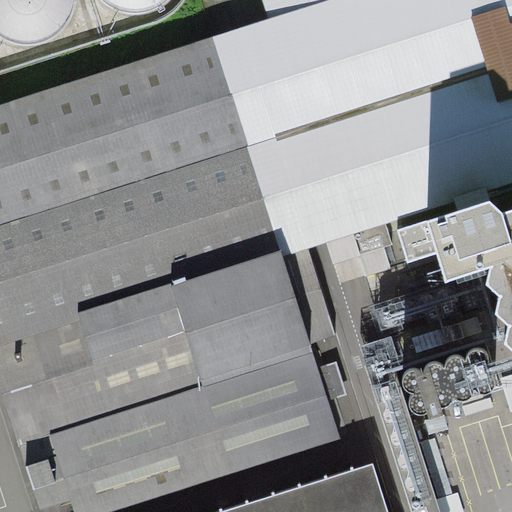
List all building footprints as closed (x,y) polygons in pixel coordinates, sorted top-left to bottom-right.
[(0,0),(0,19),(4,28),(16,40),(31,47),(48,48),(64,44),(78,34),(87,21),(92,5),(91,0),(0,0)] [(511,0),(264,0),(270,17),(0,106),(0,225),(511,61),(511,0)] [(115,0),(117,2),(131,11),(145,15),(162,14),(177,7),(184,0),(115,0)] [(511,61),(0,225),(0,343),(307,246),(511,178),(511,61)] [(491,201),(428,221),(438,251),(446,282),(493,267),(487,284),(502,297),(496,314),(511,324),(507,344),(511,348),(511,209),(501,211),(491,201)] [(428,221),(398,231),(409,262),(438,251),(428,221)] [(307,246),(0,343),(0,386),(18,443),(51,433),(313,350),(338,342),(307,246)] [(313,350),(51,433),(75,511),(94,511),(340,434),(313,350)] [(511,511),(511,390),(506,393),(411,423),(439,511),(511,511)] [(389,511),(374,464),(372,464),(362,468),(221,511),(389,511)]
